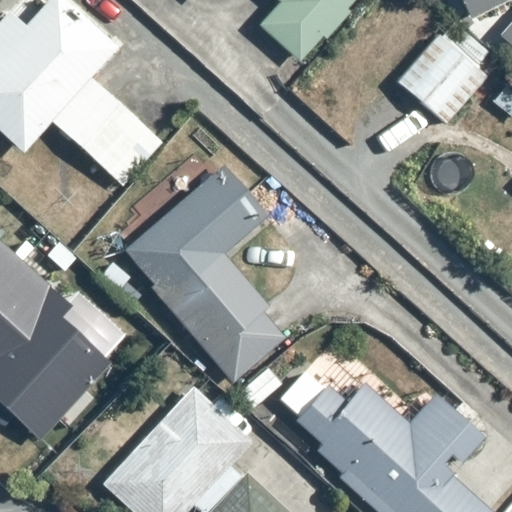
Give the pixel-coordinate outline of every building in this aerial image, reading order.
[(117,45),(60,0),(43,0),(21,27),(6,15),(0,22),(0,136),(21,155),(51,125),(121,189),(161,143),(87,81),(117,45)] [(197,0),(202,4),(205,0),(270,0),(278,6),(256,29),(299,68),(359,0),(197,0)] [(404,85),(446,123),(501,62),(471,35),(463,43),(446,28),(412,66),(417,70),(404,85)] [(265,217),(221,168),(123,249),(232,387),(287,338),(221,255),(265,217)] [(0,408),(37,443),(109,366),(55,319),(66,307),(0,248),(0,408)] [(233,388),(253,410),(285,382),(265,360),(233,388)] [(490,511),(449,474),(481,438),(435,394),(405,424),(360,383),(343,402),(326,386),(294,423),(319,445),(312,452),(381,511),(490,511)] [(185,511),(252,438),(187,387),(100,486),(126,511),(185,511)] [(283,511),(244,476),(210,511),(283,511)]
